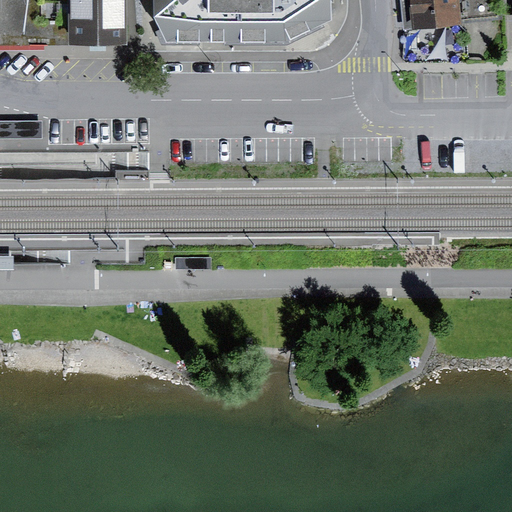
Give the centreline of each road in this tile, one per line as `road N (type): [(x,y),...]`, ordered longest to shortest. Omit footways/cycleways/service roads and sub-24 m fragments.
road 1 (residential): [(372,90),(330,100),(53,103),(0,90)]
road 2 (residential): [(372,90),(405,115),(511,113)]
